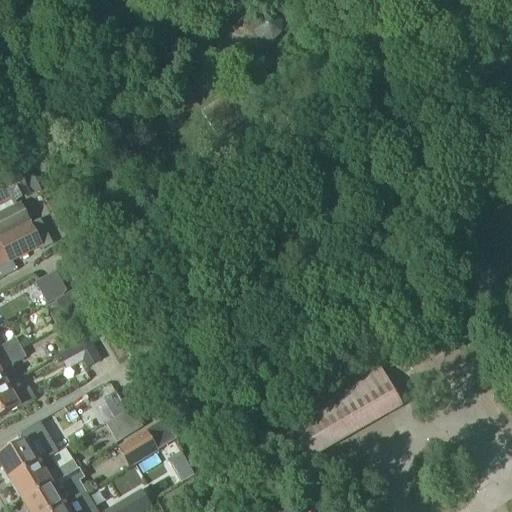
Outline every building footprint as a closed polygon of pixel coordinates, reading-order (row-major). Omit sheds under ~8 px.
[(255,25),(255,35),(262,43),(272,43),(280,36),(280,26),(273,18),(263,18),(255,25)] [(14,201),(17,199),(29,193),(19,175),(0,185),(0,210),(14,203),(14,201)] [(23,221),(14,203),(0,210),(0,236),(8,233),(6,230),(23,221)] [(32,228),(0,243),(0,244),(10,266),(43,250),(32,228)] [(89,311),(79,294),(68,300),(77,318),(89,311)] [(90,313),(79,320),(89,337),(99,331),(90,313)] [(16,341),(0,349),(0,350),(5,359),(21,350),(16,341)] [(88,342),(61,357),(68,370),(82,362),(86,370),(100,362),(88,342)] [(21,350),(5,359),(10,368),(26,359),(21,350)] [(381,368),(274,430),(297,470),(404,408),(381,368)] [(7,387),(0,391),(0,419),(35,400),(29,390),(14,399),(7,387)] [(115,394),(104,401),(114,420),(126,413),(115,394)] [(131,411),(106,426),(117,445),(143,430),(131,411)] [(27,443),(0,458),(0,466),(9,481),(39,464),(58,452),(40,422),(21,433),(27,443)] [(145,434),(126,445),(137,464),(155,454),(145,434)] [(39,464),(9,481),(23,505),(78,472),(73,462),(47,477),(39,464)] [(78,472),(23,505),(26,511),(57,511),(65,508),(58,496),(84,481),(78,472)] [(145,511),(151,509),(150,506),(141,492),(107,511),(145,511)] [(65,508),(57,511),(87,511),(80,499),(65,508)]
